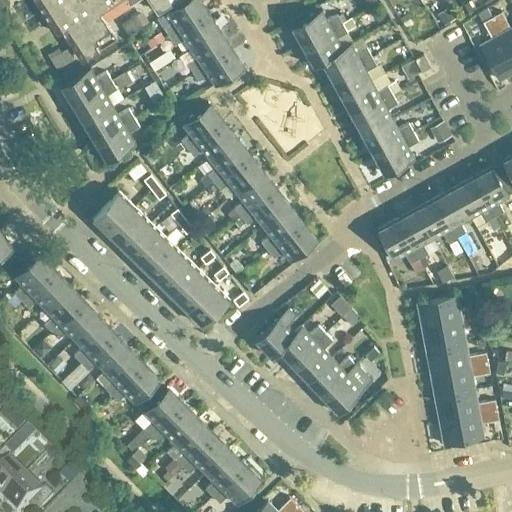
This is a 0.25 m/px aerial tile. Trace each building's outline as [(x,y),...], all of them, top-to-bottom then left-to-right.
[(117,37),(106,20),(136,0),(150,0),(158,10),(172,0),(39,0),(52,20),(50,21),(58,32),(64,28),(84,58),(117,37)] [(169,35),(207,10),(200,0),(181,0),(168,9),(174,19),(164,26),(169,35)] [(470,0),(467,0),(463,3),(469,11),(475,7),(470,0)] [(458,18),(451,7),(440,14),(447,25),(458,18)] [(303,44),(342,22),(337,13),(327,19),(321,9),(292,24),(303,44)] [(192,46),(219,28),(207,10),(169,35),(175,43),(185,36),(192,46)] [(409,11),(400,17),(406,26),(415,21),(409,11)] [(511,25),(510,27),(501,11),(492,16),(511,51),(511,25)] [(125,36),(141,27),(134,16),(119,25),(125,36)] [(511,70),(511,51),(492,16),(483,21),(492,37),(480,44),(499,78),(511,70)] [(342,48),(341,47),(336,37),(347,31),(342,22),(303,44),(314,63),(322,59),(342,48)] [(193,71),(231,46),(219,28),(192,46),(198,56),(188,62),(193,71)] [(160,31),(146,40),(150,47),(165,37),(160,31)] [(332,77),(372,55),(367,47),(356,53),(350,42),(341,47),(342,48),(322,59),(332,77)] [(216,82),(243,65),(231,46),(193,71),(199,79),(209,72),(216,82)] [(69,47),(52,58),(59,68),(75,58),(69,47)] [(379,51),(372,55),(376,64),(384,60),(379,51)] [(431,65),(424,53),(415,58),(422,70),(431,65)] [(159,54),(149,60),(155,70),(165,63),(159,54)] [(371,80),(365,70),(376,64),(372,55),(332,77),(343,96),(371,80)] [(73,102),(111,79),(106,71),(95,77),(89,67),(62,83),(73,102)] [(126,70),(113,78),(119,88),(132,80),(135,79),(129,69),(126,70)] [(112,104),(106,94),(116,88),(111,79),(73,102),(84,121),(112,104)] [(353,115),(392,93),(388,84),(377,90),(371,80),(343,96),(353,115)] [(396,80),(388,84),(392,93),(400,88),(396,80)] [(392,118),(386,108),(397,102),(392,93),(353,115),(364,134),(392,118)] [(187,147),(222,119),(209,102),(190,116),(183,121),(191,131),(181,139),(187,147)] [(96,139),(134,116),(128,108),(118,114),(112,104),(84,121),(96,139)] [(186,111),(180,117),(183,121),(190,116),(186,111)] [(134,142),(128,131),(139,125),(134,116),(96,139),(107,158),(134,142)] [(374,153),(413,131),(409,122),(398,128),(392,118),(364,134),(374,153)] [(211,156),(236,136),(222,119),(187,147),(194,155),(203,147),(211,156)] [(413,156),(407,146),(418,140),(413,131),(374,153),(385,172),(413,156)] [(214,181),(249,153),(236,136),(211,156),(218,165),(208,173),(214,181)] [(237,190),(263,170),(249,153),(214,181),(220,189),(230,181),(237,190)] [(511,154),(503,159),(511,174),(511,154)] [(497,199),(508,193),(493,165),(473,176),(495,215),(503,210),(497,199)] [(241,215),(276,187),(263,170),(237,190),(245,199),(235,207),(241,215)] [(143,178),(151,188),(158,183),(150,173),(143,178)] [(208,173),(200,179),(207,187),(214,181),(208,173)] [(454,186),(470,214),(480,209),(486,220),(487,219),(493,229),(500,225),(499,223),(495,215),(473,176),(454,186)] [(158,183),(151,188),(159,198),(166,192),(158,183)] [(459,220),(470,214),(454,186),(435,197),(457,236),(466,231),(459,220)] [(289,204),(276,187),(241,215),(247,222),(257,215),(264,224),(289,204)] [(93,216),(109,232),(135,206),(119,190),(93,216)] [(457,236),(435,197),(416,207),(432,235),(442,230),(448,241),(457,236)] [(268,248),(303,221),(289,204),(264,224),(271,233),(261,241),(268,248)] [(150,221),(135,206),(109,232),(125,247),(150,221)] [(170,212),(178,222),(185,217),(177,207),(170,212)] [(235,207),(227,213),(233,220),(234,220),(239,216),(241,215),(235,207)] [(432,235),(416,207),(397,218),(419,257),(428,252),(422,241),(432,235)] [(185,217),(178,222),(186,232),(193,227),(185,217)] [(378,228),(393,256),(404,251),(410,262),(418,257),(419,257),(397,218),(378,228)] [(166,236),(150,221),(125,247),(140,262),(166,236)] [(291,258),(316,238),(303,221),(268,248),(274,256),(284,248),(291,258)] [(0,253),(11,246),(0,229),(0,253)] [(466,231),(457,236),(467,254),(476,249),(466,231)] [(181,251),(166,236),(140,262),(156,277),(181,251)] [(456,239),(449,243),(455,254),(462,250),(456,239)] [(215,255),(210,248),(200,256),(205,262),(215,255)] [(197,266),(181,251),(156,277),(171,292),(197,266)] [(22,298),(54,268),(39,252),(15,274),(24,283),(15,291),(22,298)] [(418,257),(410,262),(417,273),(424,269),(418,257)] [(219,279),(228,272),(223,265),(214,273),(219,279)] [(212,281),(197,266),(171,292),(187,307),(212,281)] [(45,305),(69,283),(54,268),(22,298),(29,306),(37,297),(45,305)] [(308,287),(318,297),(327,287),(318,278),(308,287)] [(228,297),(212,281),(187,307),(203,323),(228,297)] [(51,330),(84,299),(69,283),(45,305),(53,314),(44,322),(51,330)] [(0,313),(3,316),(22,298),(15,291),(11,287),(0,297),(0,313)] [(243,290),(233,298),(238,305),(248,297),(243,290)] [(459,307),(456,293),(417,300),(422,325),(479,314),(477,304),(459,307)] [(351,307),(341,296),(333,304),(342,315),(351,307)] [(75,337),(99,315),(84,299),(51,330),(58,337),(67,328),(75,337)] [(278,347),(295,331),(294,331),(287,323),(296,315),(289,307),(257,338),(272,354),(279,347),(278,347)] [(342,315),(351,325),(360,317),(351,307),(342,315)] [(465,341),(463,328),(481,324),(479,314),(422,325),(426,348),(465,341)] [(81,361),(113,330),(99,315),(75,337),(83,345),(74,354),(81,361)] [(293,363),(326,332),(319,325),(310,333),(301,324),(294,331),(295,331),(278,347),(279,347),(293,363)] [(97,360),(105,368),(128,346),(113,330),(81,361),(88,368),(97,360)] [(308,378),(331,356),(323,348),(332,339),(326,332),(293,363),(308,378)] [(42,338),(33,347),(42,356),(51,347),(42,338)] [(474,340),(476,347),(484,346),(483,338),(474,340)] [(488,361),(486,351),(468,355),(465,341),(426,348),(431,372),(488,361)] [(111,392),(143,362),(128,346),(105,368),(113,376),(104,385),(111,392)] [(374,346),(366,354),(371,360),(380,352),(374,346)] [(323,394),(355,363),(348,356),(339,365),(331,356),(308,378),(323,394)] [(56,357),(49,364),(56,371),(63,364),(56,357)] [(81,361),(62,380),(68,387),(88,368),(81,361)] [(474,388),(472,375),(490,371),(488,361),(431,372),(435,395),(474,388)] [(498,361),(496,373),(505,374),(506,362),(498,361)] [(135,400),(159,378),(143,362),(111,392),(118,400),(127,391),(135,400)] [(338,410),(362,388),(371,379),(355,363),(323,394),(338,410)] [(511,384),(502,383),(501,395),(511,396),(511,384)] [(151,433),(183,402),(167,386),(144,409),(153,418),(144,426),(151,433)] [(497,408),(495,398),(477,402),(474,388),(435,395),(440,419),(497,408)] [(176,440),(198,417),(183,402),(151,433),(159,440),(167,432),(176,440)] [(493,420),(499,418),(497,408),(440,419),(444,443),(483,436),(480,422),(493,420)] [(18,417),(10,425),(17,433),(26,424),(18,417)] [(182,464),(213,432),(198,417),(176,440),(184,448),(175,457),(182,464)] [(144,426),(135,435),(143,442),(151,433),(144,426)] [(229,448),(213,432),(182,464),(189,471),(198,462),(206,470),(229,448)] [(52,447),(46,454),(52,461),(59,454),(52,447)] [(129,456),(127,458),(134,466),(136,467),(138,465),(141,462),(140,461),(146,454),(138,447),(129,456)] [(26,475),(10,459),(13,456),(5,448),(0,452),(0,500),(0,501),(26,475)] [(213,494),(244,463),(229,448),(206,470),(214,478),(206,487),(213,494)] [(175,457),(165,467),(172,474),(182,464),(175,457)] [(237,501),(260,478),(244,463),(213,494),(220,501),(229,493),(237,501)] [(36,511),(53,495),(45,487),(42,490),(26,475),(0,501),(11,511),(21,511),(28,505),(34,511),(36,511)] [(289,511),(298,504),(290,497),(277,510),(267,500),(254,511),(289,511)]
